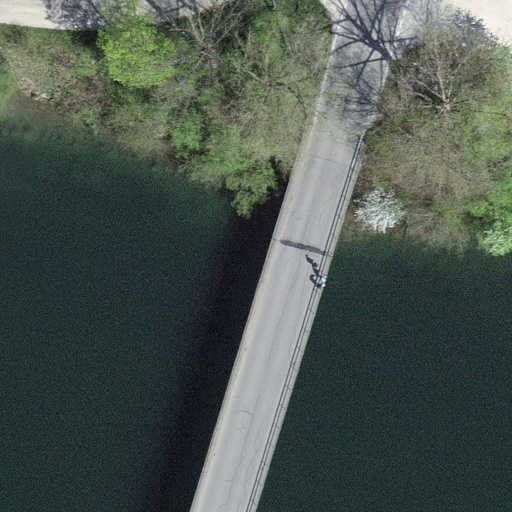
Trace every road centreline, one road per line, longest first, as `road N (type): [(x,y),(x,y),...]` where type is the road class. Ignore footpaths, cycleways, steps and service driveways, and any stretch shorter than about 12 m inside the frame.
road 1 (tertiary): [(225,511),(377,0)]
road 2 (track): [(173,0),(80,14),(0,8)]
road 3 (track): [(376,4),(511,26)]
